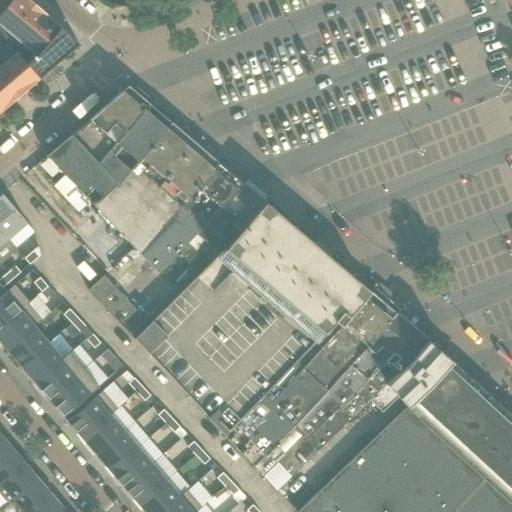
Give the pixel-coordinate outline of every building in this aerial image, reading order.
[(26,0),(11,0),(0,13),(0,24),(36,55),(26,64),(38,79),(78,44),(26,0)] [(0,72),(10,84),(19,95),(37,79),(16,54),(0,67),(0,72)] [(0,110),(0,111),(19,95),(10,84),(0,72),(0,110)] [(150,105),(128,86),(70,135),(98,165),(150,105)] [(170,122),(150,105),(98,165),(70,135),(46,156),(60,170),(65,176),(90,201),(94,206),(116,185),(117,186),(170,122)] [(196,144),(195,143),(170,122),(117,186),(116,185),(94,206),(127,240),(146,218),(138,211),(196,144)] [(171,218),(217,162),(196,144),(138,211),(146,218),(127,240),(140,254),(171,218)] [(171,218),(140,254),(158,274),(178,254),(187,244),(196,235),(207,224),(219,209),(217,208),(219,205),(222,208),(232,196),(242,183),(221,165),(218,162),(171,218)] [(65,176),(53,187),(78,213),(90,201),(65,176)] [(196,235),(217,253),(264,202),(242,183),(232,196),(222,208),(219,205),(217,208),(219,209),(207,224),(196,235)] [(0,231),(7,239),(15,249),(34,233),(26,223),(1,194),(0,193),(0,231)] [(224,436),(230,431),(235,426),(335,322),(341,326),(368,291),(264,202),(217,253),(163,312),(133,339),(224,436)] [(187,244),(178,254),(194,270),(203,260),(187,244)] [(133,247),(112,267),(122,278),(143,258),(133,247)] [(29,265),(38,257),(33,251),(24,258),(29,265)] [(10,280),(20,273),(14,266),(5,274),(10,280)] [(0,286),(1,288),(10,280),(5,274),(0,278),(0,286)] [(104,276),(103,276),(88,291),(130,336),(146,320),(104,276)] [(43,290),(47,287),(39,278),(33,283),(41,292),(43,290)] [(14,285),(0,297),(0,326),(29,302),(28,302),(14,285)] [(41,292),(40,293),(47,301),(54,294),(47,287),(43,290),(41,292)] [(335,322),(235,426),(263,456),(368,345),(396,314),(368,291),(341,326),(335,322)] [(29,302),(0,326),(0,343),(6,351),(34,327),(36,326),(41,321),(40,320),(27,305),(29,303),(29,302)] [(71,324),(72,322),(77,318),(68,309),(63,315),(71,324)] [(411,327),(396,314),(368,345),(263,456),(253,467),(263,476),(277,462),(304,436),(307,439),(338,402),(341,405),(378,366),(411,327)] [(71,324),(64,330),(73,338),(79,332),(85,327),(77,318),(71,324)] [(20,367),(48,343),(47,342),(34,327),(6,351),(20,367)] [(304,436),(277,462),(290,476),(316,451),(317,452),(346,422),(369,399),(405,364),(426,339),(411,327),(378,366),(360,385),(341,405),(338,402),(307,439),(304,436)] [(48,343),(20,367),(33,383),(68,353),(72,350),(58,334),(48,343)] [(93,349),(99,343),(92,334),(85,339),(93,349)] [(451,361),(426,339),(405,364),(369,399),(383,414),(398,399),(407,407),(430,385),(451,361)] [(48,400),(83,370),(68,353),(33,383),(48,400)] [(114,359),(108,365),(114,372),(121,366),(114,359)] [(454,364),(451,361),(430,385),(407,407),(408,409),(296,511),(329,511),(421,429),(429,420),(434,424),(436,421),(442,427),(451,416),(446,412),(466,388),(473,381),(454,364)] [(83,370),(48,400),(62,417),(97,387),(106,379),(92,362),(83,370)] [(133,378),(127,384),(136,392),(141,387),(133,378)] [(473,381),(466,388),(446,412),(451,416),(442,427),(436,421),(434,424),(429,420),(421,429),(329,511),(370,511),(494,413),(500,406),(473,381)] [(102,391),(66,421),(82,439),(109,415),(117,409),(120,406),(128,400),(112,382),(102,391)] [(144,401),(150,396),(141,387),(136,392),(144,401)] [(109,415),(82,439),(95,455),(123,432),(134,422),(120,406),(117,409),(109,415)] [(511,511),(511,417),(507,413),(500,406),(494,413),(370,511),(511,511)] [(163,410),(157,415),(165,424),(171,419),(163,410)] [(173,433),(179,427),(171,419),(165,424),(173,433)] [(109,472),(137,448),(123,432),(95,455),(109,472)] [(0,435),(0,459),(12,450),(12,449),(0,435)] [(111,470),(109,472),(123,488),(162,455),(148,439),(137,448),(111,470)] [(193,442),(187,447),(195,456),(201,450),(193,442)] [(12,449),(12,450),(0,459),(0,485),(25,464),(19,458),(12,449)] [(203,465),(209,459),(201,450),(195,456),(203,465)] [(162,455),(123,488),(137,504),(165,480),(176,471),(162,455)] [(277,462),(263,476),(276,491),(291,476),(290,476),(277,462)] [(0,510),(9,503),(11,502),(37,479),(25,465),(25,464),(0,485),(0,510)] [(222,473),(216,478),(224,487),(230,482),(222,473)] [(37,479),(11,502),(9,503),(16,511),(28,511),(50,494),(38,480),(37,479)] [(160,511),(179,497),(178,496),(165,480),(137,504),(143,511),(160,511)] [(195,511),(204,505),(211,499),(197,482),(187,491),(186,490),(178,496),(179,497),(160,511),(195,511)] [(233,496),(238,491),(230,482),(224,487),(233,496)] [(50,494),(28,511),(58,511),(63,509),(51,495),(50,494)]
